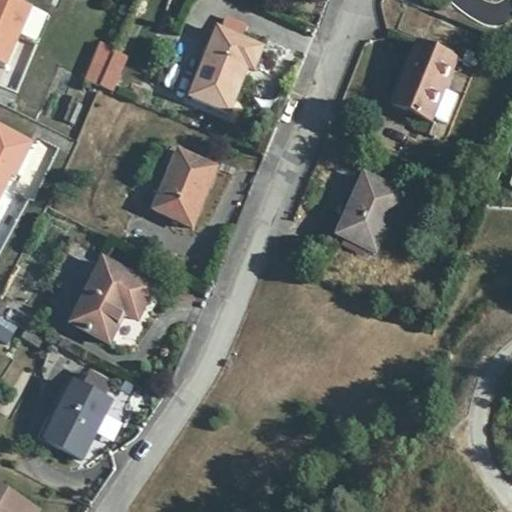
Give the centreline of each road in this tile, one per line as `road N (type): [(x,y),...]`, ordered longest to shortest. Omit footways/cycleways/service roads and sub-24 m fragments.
road 1 (residential): [(115,511),(191,393),(359,0)]
road 2 (residential): [(511,501),(479,457),(473,408),(495,360),(511,352)]
